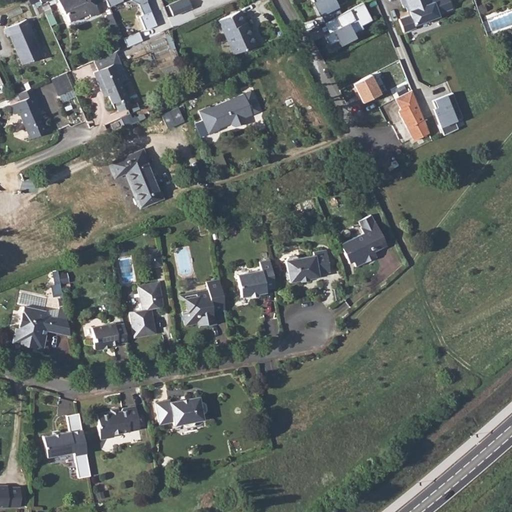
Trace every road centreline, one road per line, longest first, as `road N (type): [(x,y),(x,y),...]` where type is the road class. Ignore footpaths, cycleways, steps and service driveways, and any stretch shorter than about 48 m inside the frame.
road 1 (unknown): [(351,128),(219,185),(198,177),(179,146),(153,140),(24,191)]
road 2 (residential): [(0,369),(70,390),(273,354),(295,340)]
road 3 (residential): [(276,0),(367,152)]
road 4 (secondary): [(511,419),(400,511)]
road 5 (secondary): [(414,511),(511,429)]
